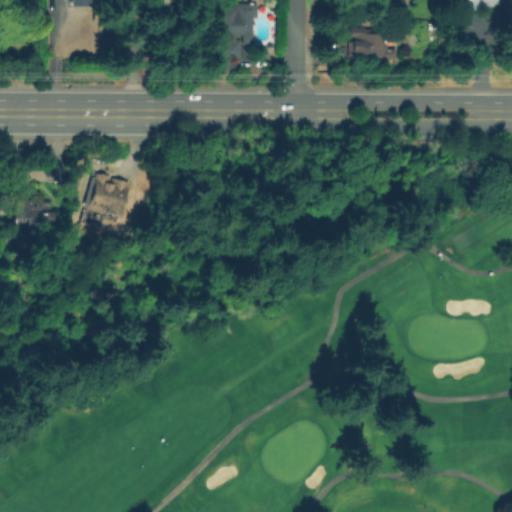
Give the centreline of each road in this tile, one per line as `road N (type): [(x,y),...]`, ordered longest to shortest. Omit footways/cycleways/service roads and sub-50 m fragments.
road 1 (primary): [(335,113),(0,111)]
road 2 (primary): [(481,113),(462,101),(353,100),(335,113)]
road 3 (primary): [(335,113),(351,125),(463,125),(481,113)]
